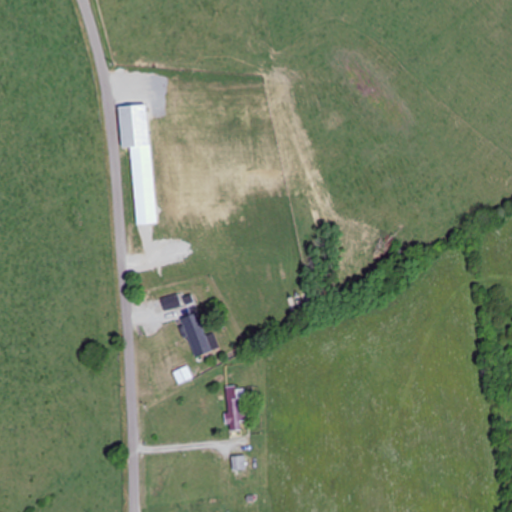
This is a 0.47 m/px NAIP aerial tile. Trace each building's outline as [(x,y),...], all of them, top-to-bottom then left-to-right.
[(122,109),(126,152),(154,149),(151,107),(122,109)] [(165,312),(182,308),(179,296),(163,300),(165,312)] [(213,354),(200,314),(184,320),(196,359),(213,354)] [(232,432),(243,431),(240,401),(247,401),(245,387),(228,389),(232,432)] [(234,456),(235,479),(248,479),(247,456),(234,456)]
